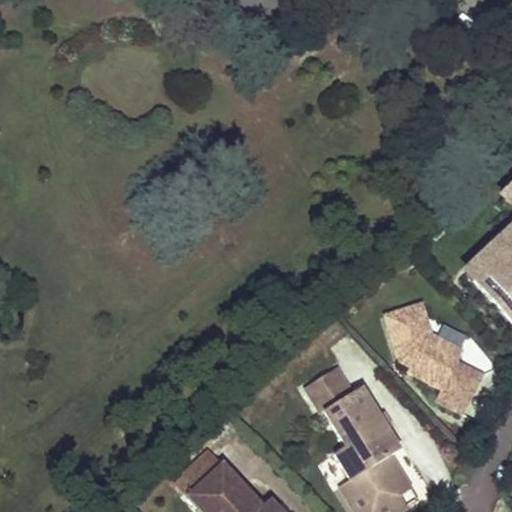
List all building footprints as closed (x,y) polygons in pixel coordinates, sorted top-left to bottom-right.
[(511,196),(511,198),(511,247),(508,243),(482,267),(488,274),(477,284),(511,321),(511,196)] [(469,279),(476,286),(477,284),(488,274),(482,267),(469,279)] [(422,306),(386,318),(401,363),(410,368),(418,371),(415,376),(442,391),(436,401),(463,415),(483,377),(458,364),(460,358),(429,341),(432,336),(422,306)] [(464,352),(432,336),(429,341),(460,358),(464,352)] [(418,371),(410,368),(408,373),(415,376),(418,371)] [(336,370),(305,389),(322,416),(325,414),(346,448),(334,456),(351,481),(340,488),(354,511),(402,511),(408,508),(401,497),(412,490),(391,457),(400,452),(386,430),(378,436),(373,428),(377,425),(375,421),(379,419),(362,391),(354,397),(336,370)] [(379,419),(375,421),(377,425),(373,428),(378,436),(386,430),(391,427),(384,415),(379,419)] [(278,511),(270,503),(263,510),(222,466),(188,498),(201,511),(278,511)] [(401,497),(408,508),(419,501),(412,490),(401,497)]
